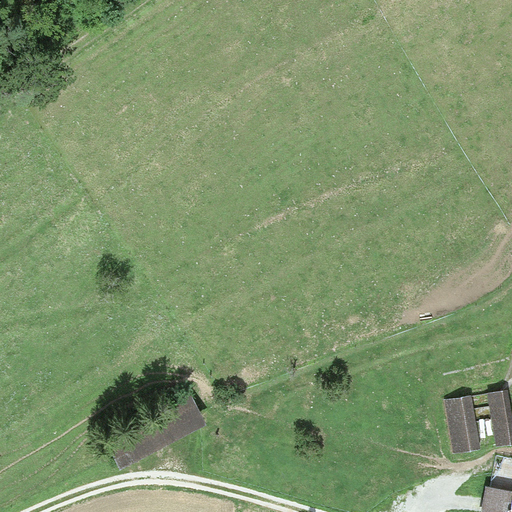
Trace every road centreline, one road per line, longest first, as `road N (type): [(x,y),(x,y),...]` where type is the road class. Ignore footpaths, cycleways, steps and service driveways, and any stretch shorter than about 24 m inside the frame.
road 1 (track): [(302,511),(172,477),(101,484),(35,511)]
road 2 (track): [(130,479),(225,435),(353,400)]
road 3 (track): [(149,0),(0,111)]
